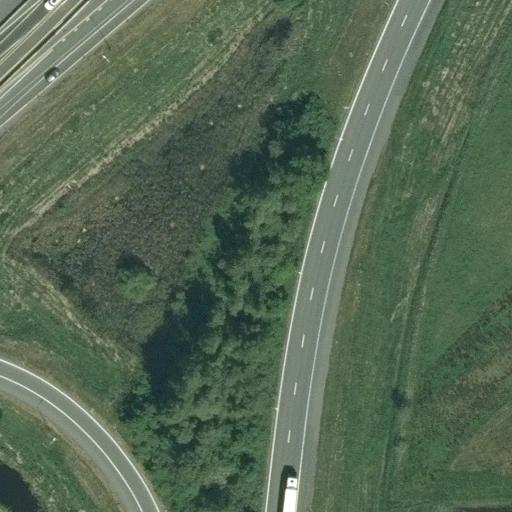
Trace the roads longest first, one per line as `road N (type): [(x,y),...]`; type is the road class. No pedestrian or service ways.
road 1 (motorway): [(279,511),(307,317),(343,180),(413,0)]
road 2 (motorway): [(0,369),(88,423),(150,511)]
